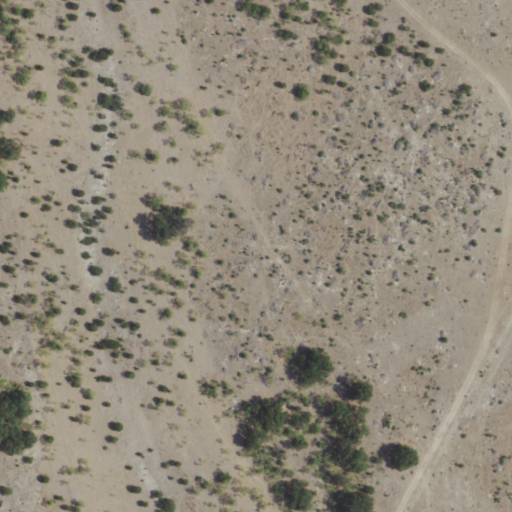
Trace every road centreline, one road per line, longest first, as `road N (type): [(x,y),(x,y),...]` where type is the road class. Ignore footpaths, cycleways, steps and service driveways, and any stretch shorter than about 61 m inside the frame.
road 1 (track): [(511,334),(411,511)]
road 2 (track): [(511,113),(430,0)]
